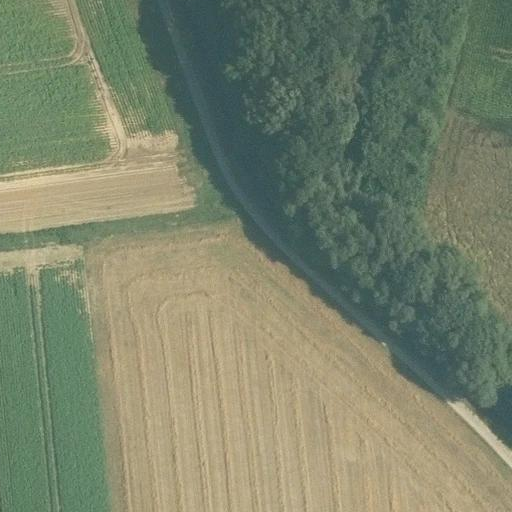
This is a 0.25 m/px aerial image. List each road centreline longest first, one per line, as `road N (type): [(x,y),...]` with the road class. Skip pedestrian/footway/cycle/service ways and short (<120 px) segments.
road 1 (track): [(159,0),(234,192),(511,465)]
road 2 (track): [(248,209),(0,246)]
